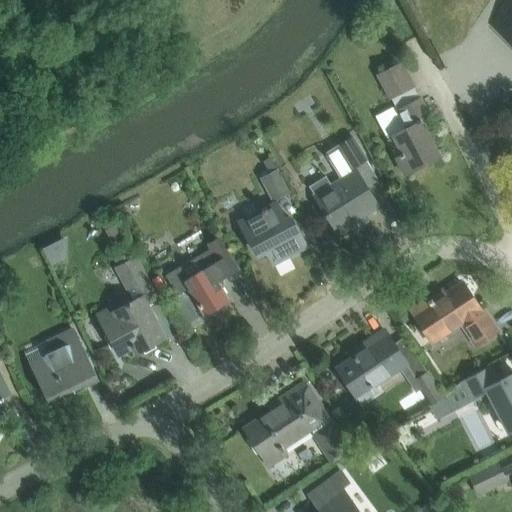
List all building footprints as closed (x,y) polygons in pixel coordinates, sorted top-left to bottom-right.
[(511,0),(511,2),(506,1),(502,27),(511,28),(511,0)] [(401,63),(383,72),(379,75),(391,98),(413,86),(401,63)] [(387,139),(393,135),(404,155),(397,158),(405,174),(440,156),(421,119),(428,115),(420,99),(398,110),(396,105),(375,116),(387,139)] [(352,137),(338,144),(352,167),(366,159),(352,137)] [(275,170),(261,178),(273,200),(287,193),(275,170)] [(312,186),(318,195),(315,197),(334,226),(360,210),(363,215),(378,206),(357,172),(332,187),(326,177),(312,186)] [(276,204),(240,223),(250,240),(259,236),(273,263),(305,246),(290,218),(285,221),(276,204)] [(126,207),(117,212),(120,219),(129,214),(126,207)] [(105,230),(114,247),(128,240),(119,223),(105,230)] [(67,233),(43,244),(51,263),(66,256),(67,233)] [(164,275),(166,279),(177,296),(187,289),(204,316),(229,300),(218,282),(238,270),(228,253),(219,238),(208,244),(210,249),(176,269),(176,268),(164,275)] [(116,318),(103,325),(118,355),(132,348),(135,354),(165,338),(147,304),(157,298),(135,256),(133,257),(130,252),(115,259),(118,265),(115,267),(128,291),(133,301),(113,312),(116,318)] [(161,274),(152,279),(162,298),(171,293),(161,274)] [(412,311),(423,328),(429,338),(445,327),(448,331),(461,322),(476,344),(496,330),(484,311),(482,312),(463,284),(434,303),(431,299),(412,311)] [(48,398),(59,393),(83,382),(75,364),(86,359),(78,340),(72,329),(48,340),(56,356),(33,367),(48,398)] [(369,347),(337,368),(357,397),(375,385),(399,369),(407,364),(384,330),(365,342),(369,347)] [(417,357),(407,364),(434,404),(444,397),(417,357)] [(461,381),(460,382),(471,403),(480,398),(478,394),(487,389),(509,431),(511,429),(511,374),(498,382),(490,366),(461,381)] [(0,422),(11,417),(3,401),(4,400),(2,397),(1,398),(0,395),(0,386),(4,384),(0,376),(0,422)] [(332,420),(328,423),(326,419),(303,384),(278,400),(282,405),(246,429),(270,465),(287,454),(283,447),(311,429),(332,463),(351,451),(332,420)] [(434,404),(430,407),(437,420),(454,411),(446,396),(444,397),(434,404)] [(495,462),(466,476),(477,498),(508,482),(510,488),(511,486),(511,466),(511,467),(511,468),(501,473),(495,462)] [(340,474),(326,484),(310,496),(321,511),(358,511),(342,490),(349,485),(340,474)] [(435,497),(416,511),(446,511),(440,503),(435,497)]
